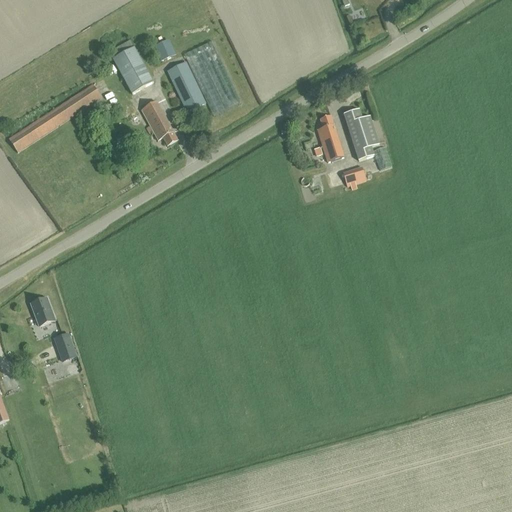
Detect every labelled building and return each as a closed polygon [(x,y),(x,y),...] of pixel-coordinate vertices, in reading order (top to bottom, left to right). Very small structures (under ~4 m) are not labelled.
[(132,96),(153,84),(134,49),(130,42),(109,53),(113,61),(132,96)] [(212,43),(184,56),(213,118),(241,104),(212,43)] [(172,56),(166,44),(154,50),(160,62),(172,56)] [(168,73),(188,115),(206,106),(186,64),(168,73)] [(93,86),(9,141),(18,154),(102,100),(93,86)] [(163,139),(168,147),(177,142),(155,100),(139,108),(158,142),(163,139)] [(363,120),(360,111),(344,116),(346,123),(359,163),(371,159),(375,158),(380,172),(391,168),(385,149),(373,153),(372,149),(380,147),(370,118),(363,120)] [(323,131),(318,133),(323,148),(325,156),(328,164),(344,159),(331,119),(320,122),(323,131)] [(343,175),(347,189),(366,183),(362,169),(343,175)] [(47,301),(31,306),(32,309),(39,328),(52,324),(55,323),(47,301)] [(69,336),(55,341),(62,362),(72,359),(68,346),(72,345),(69,336)] [(0,398),(0,424),(9,421),(0,399),(0,398)]
